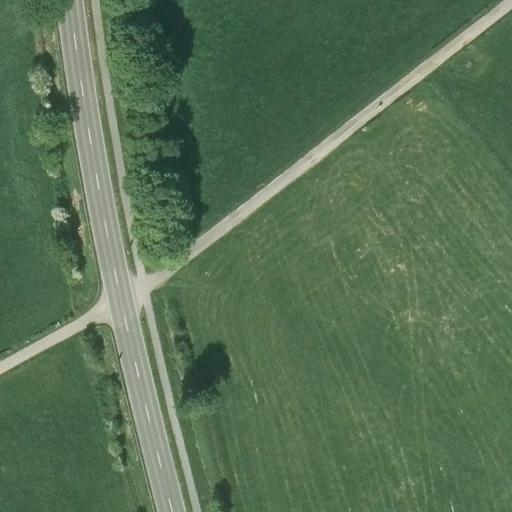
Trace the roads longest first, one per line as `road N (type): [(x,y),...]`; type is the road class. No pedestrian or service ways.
road 1 (track): [(511,1),(142,290),(0,367)]
road 2 (tertiary): [(69,0),(120,301),(171,511)]
